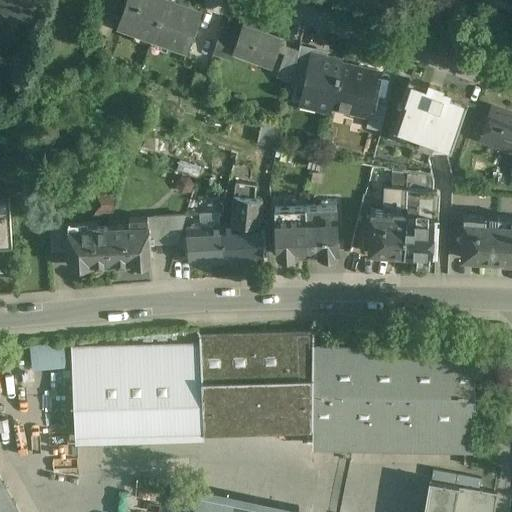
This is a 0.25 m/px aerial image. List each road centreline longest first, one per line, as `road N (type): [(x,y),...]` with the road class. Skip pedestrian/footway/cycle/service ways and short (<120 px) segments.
road 1 (residential): [(511,300),(218,300),(0,318)]
road 2 (residential): [(511,89),(253,0)]
